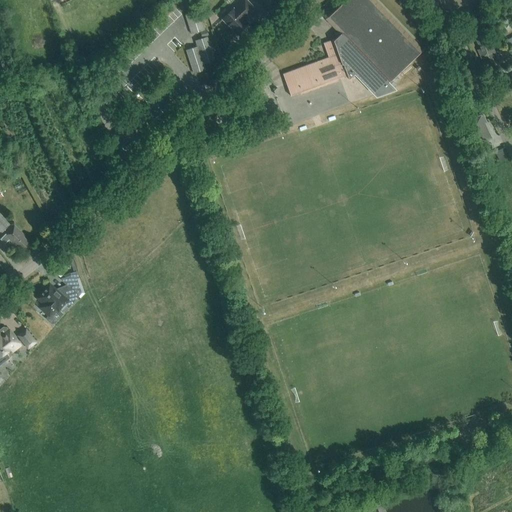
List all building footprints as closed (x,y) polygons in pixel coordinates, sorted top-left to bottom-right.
[(244,19),(255,8),(246,0),(242,0),(234,9),(233,8),(222,20),(237,34),(248,23),(244,19)] [(345,0),(341,5),(325,20),(340,35),(333,41),(342,64),(343,64),(347,75),(348,80),(353,75),(375,98),(394,91),(386,83),(422,50),(374,0),(345,0)] [(192,32),(205,28),(199,9),(186,13),(192,32)] [(204,62),(215,59),(208,35),(196,39),(198,45),(187,48),(194,71),(205,68),(204,62)] [(497,58),(494,53),(495,52),(487,37),(484,38),(483,35),(475,38),(479,48),(477,50),(481,59),(487,56),(490,61),(497,58)] [(294,70),(282,74),(286,84),(290,96),(347,75),(343,64),(342,64),(333,41),(333,40),(323,44),(328,58),(294,70)] [(468,121),(478,144),(476,144),(480,152),(491,147),(488,139),(491,138),(484,123),(486,122),(483,114),(468,121)] [(505,148),(498,151),(501,160),(508,157),(505,148)] [(0,230),(2,232),(10,224),(0,213),(0,230)] [(21,249),(29,242),(24,237),(25,235),(14,225),(2,237),(6,241),(9,239),(15,245),(16,244),(21,249)] [(63,303),(68,307),(81,293),(74,275),(62,280),(67,285),(59,293),(50,285),(38,298),(44,303),(41,307),(49,315),(45,319),(52,326),(63,314),(58,309),(63,303)] [(21,344),(9,330),(2,336),(0,334),(0,356),(10,349),(12,351),(21,344)] [(26,330),(18,335),(28,348),(35,342),(26,330)]
